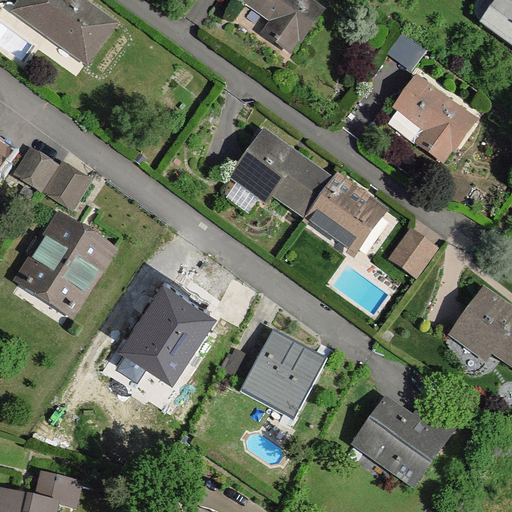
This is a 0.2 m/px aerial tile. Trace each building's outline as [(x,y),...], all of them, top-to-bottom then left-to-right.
[(117,27),(80,0),(20,0),(12,12),(87,68),(117,27)] [(315,0),(243,0),(241,4),(269,24),(261,36),(294,59),(329,9),(315,0)] [(511,10),(503,3),(483,29),(511,49),(511,10)] [(402,33),(395,55),(421,64),(428,42),(402,33)] [(480,123),(417,79),(394,112),(425,133),(416,145),(449,168),(480,123)] [(355,257),(383,218),(267,132),(230,181),(267,209),(275,198),(355,257)] [(17,173),(76,210),(95,180),(37,142),(17,173)] [(0,173),(13,155),(0,146),(0,173)] [(119,254),(57,216),(16,283),(78,321),(119,254)] [(411,234),(390,265),(416,283),(438,253),(411,234)] [(167,284),(128,339),(171,368),(209,313),(167,284)] [(511,311),(484,293),(452,341),(488,365),(494,356),(511,368),(511,311)] [(275,335),(244,392),(297,419),(327,362),(275,335)] [(384,401),(353,449),(417,490),(448,442),(384,401)] [(44,474),(38,498),(59,503),(76,509),(83,484),(44,474)] [(0,489),(0,511),(56,511),(59,503),(38,498),(0,489)]
